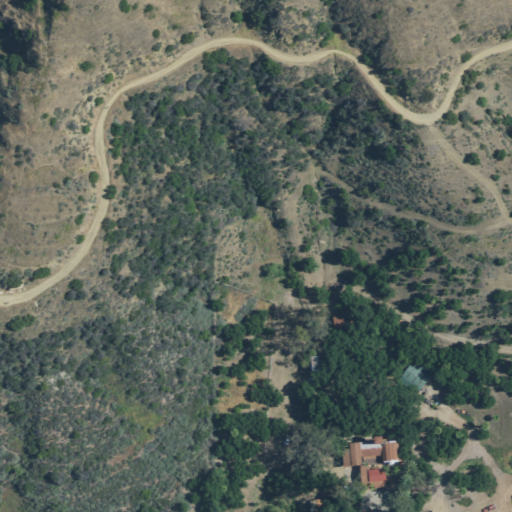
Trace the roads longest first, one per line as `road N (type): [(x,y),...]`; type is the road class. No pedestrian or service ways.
road 1 (track): [(0,301),(48,285),(91,239),(105,196),(98,141),(110,102),(194,52),(237,40),(292,61),(341,53),(408,116),(431,119),(463,68),(511,46)]
road 2 (track): [(301,259),(291,193),(314,170),(361,200),(444,229),(489,228),(499,204),(511,220),(497,348),(439,334),(364,286),(332,294),(325,322)]
road 3 (track): [(430,390),(468,423),(503,482),(508,511),(503,482)]
